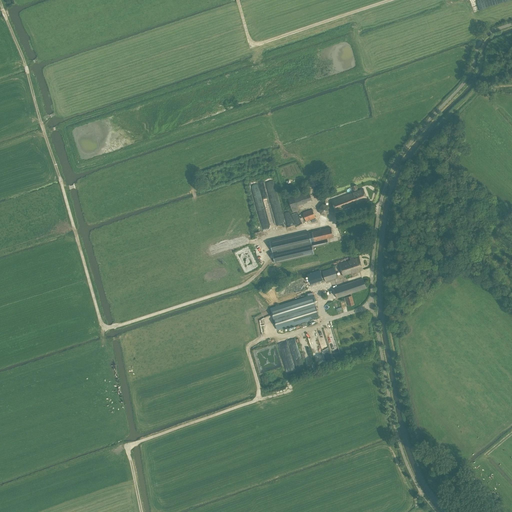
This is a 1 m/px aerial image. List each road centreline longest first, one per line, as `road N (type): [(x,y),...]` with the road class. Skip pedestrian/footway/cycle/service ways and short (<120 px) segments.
road 1 (unclassified): [(437,511),(413,480),(392,416),(371,290),(379,206),(399,156),(464,82),(484,35),(511,24)]
road 2 (track): [(141,511),(128,445),(256,400),(247,347),(372,303)]
road 3 (track): [(0,0),(108,329)]
road 4 (track): [(392,0),(254,46),(237,0)]
road 5 (track): [(269,259),(237,288),(108,329)]
